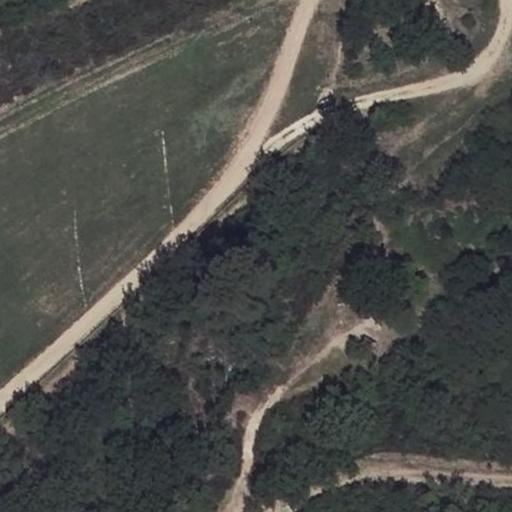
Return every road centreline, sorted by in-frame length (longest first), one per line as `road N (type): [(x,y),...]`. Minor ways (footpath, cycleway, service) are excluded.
road 1 (track): [(0,407),(253,154)]
road 2 (track): [(253,154),(319,116),(428,91),(486,66),(505,40),(505,0)]
road 3 (track): [(287,511),(349,474),(511,480)]
road 4 (track): [(313,0),(253,154)]
